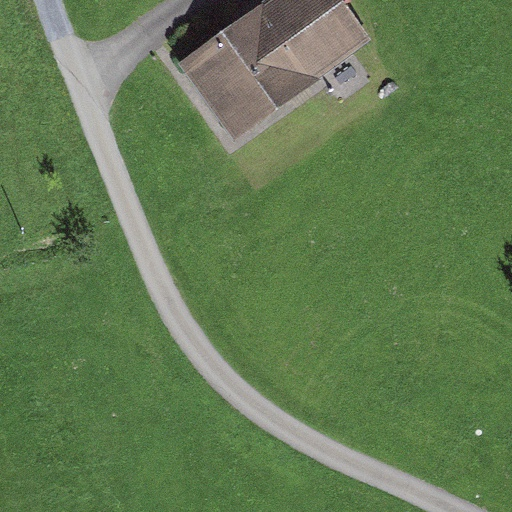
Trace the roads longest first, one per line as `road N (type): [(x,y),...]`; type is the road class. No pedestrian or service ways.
road 1 (unclassified): [(381,511),(250,446),(184,377),(130,265),(31,0)]
road 2 (track): [(0,295),(130,265)]
